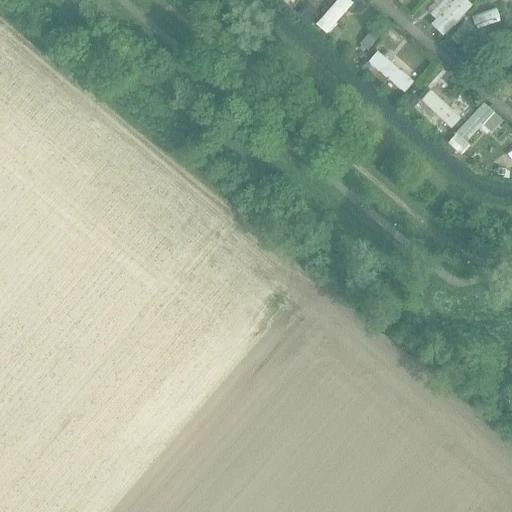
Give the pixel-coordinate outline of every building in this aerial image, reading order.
[(348,0),(338,0),(316,25),(327,34),(353,4),(348,0)] [(462,2),(437,28),(444,35),(469,9),(462,2)] [(369,63),(404,93),(413,83),(391,64),(395,60),(387,54),(384,58),(378,53),(369,63)] [(465,121),(431,90),(422,100),(434,111),(431,114),(441,123),(444,120),(456,131),(465,121)] [(483,104),(459,131),(468,140),(482,125),(491,134),(502,122),(483,104)]
